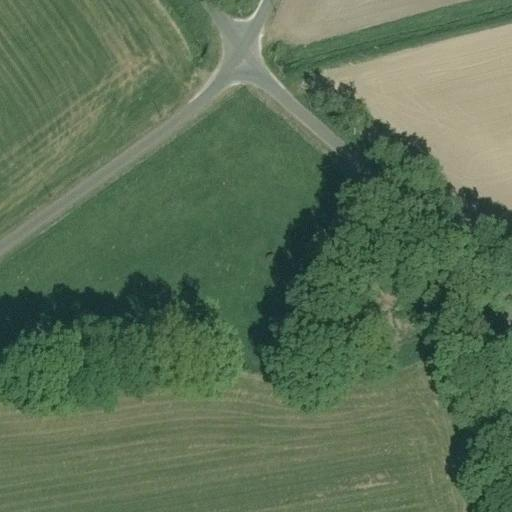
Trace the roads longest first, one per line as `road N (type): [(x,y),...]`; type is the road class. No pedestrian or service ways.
road 1 (residential): [(243,62),(506,308)]
road 2 (residential): [(0,251),(186,116),(243,62)]
